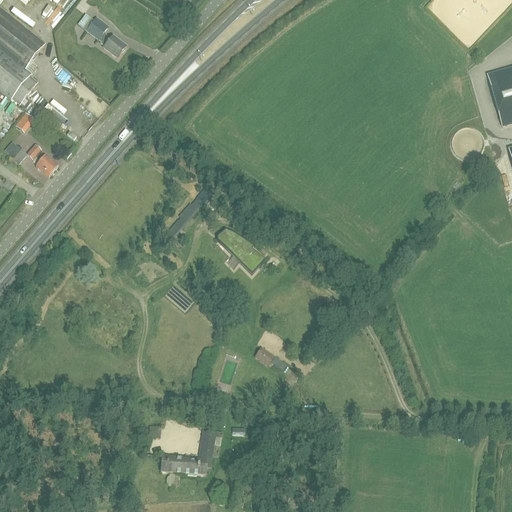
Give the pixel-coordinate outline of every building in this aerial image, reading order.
[(0,91),(11,101),(12,99),(20,105),(36,85),(28,79),(30,77),(24,72),(44,47),(0,11),(0,91)] [(82,26),(87,29),(94,19),(89,16),(82,26)] [(107,28),(95,19),(94,21),(86,32),(100,43),(100,44),(104,48),(103,49),(117,60),(126,48),(112,38),(110,40),(103,34),(107,28)] [(502,129),(511,126),(511,70),(488,77),(502,129)] [(0,95),(0,102),(7,108),(10,103),(0,95)] [(26,156),(28,155),(17,147),(8,157),(19,166),(27,157),(26,156)] [(48,179),(58,168),(45,156),(45,157),(41,153),(41,152),(35,147),(28,155),(26,156),(27,157),(37,166),(35,168),(48,179)] [(187,224),(203,205),(201,203),(197,199),(184,214),(180,219),(187,224)] [(166,240),(171,243),(180,234),(173,228),(164,238),(166,240)] [(251,277),(264,261),(251,250),(253,248),(233,234),(225,231),(217,238),(217,242),(251,277)] [(268,369),(275,358),(261,348),(254,359),(268,369)] [(216,433),(203,431),(198,461),(161,458),(160,473),(170,474),(170,475),(167,479),(166,483),(169,488),(173,488),(174,474),(206,477),(206,469),(210,470),(214,446),(219,447),(220,439),(222,439),(223,434),(216,432),(216,433)]
